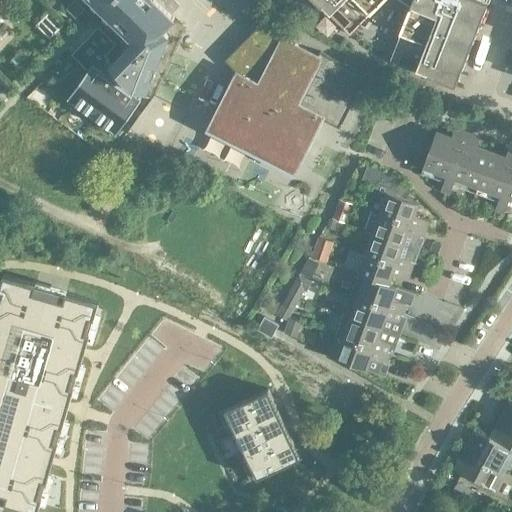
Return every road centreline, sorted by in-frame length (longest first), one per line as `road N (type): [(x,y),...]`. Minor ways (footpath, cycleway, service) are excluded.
road 1 (residential): [(392,511),(511,315)]
road 2 (residential): [(109,511),(117,419),(195,339)]
road 3 (track): [(0,182),(95,229),(138,153)]
road 4 (track): [(95,229),(132,248),(188,252),(249,283)]
road 5 (residential): [(511,240),(466,222),(419,179),(386,163)]
